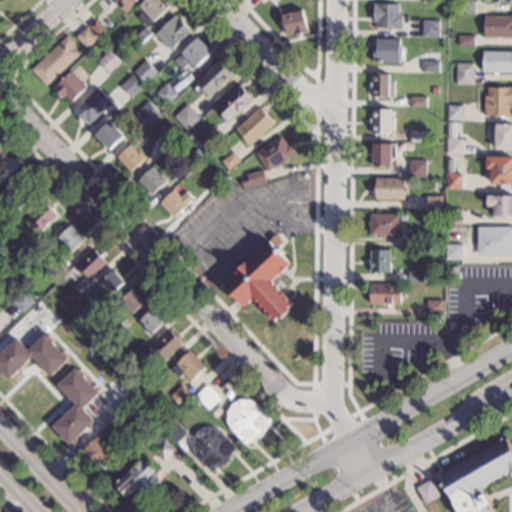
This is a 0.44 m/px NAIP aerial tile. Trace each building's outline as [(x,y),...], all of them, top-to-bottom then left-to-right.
[(138,0),(125,13),(112,0),(138,0)] [(158,0),(167,9),(147,28),(137,17),(143,11),(138,6),(144,0),(158,0)] [(474,0),(473,15),(457,14),(457,0),(474,0)] [(398,15),(402,16),(401,30),(376,29),(376,23),(370,23),(370,16),(373,16),(373,4),(398,4),(398,15)] [(302,11),(307,32),(293,36),(292,34),(286,36),(281,16),(302,11)] [(191,32),(181,41),(182,42),(172,52),(165,45),(163,47),(160,44),(163,42),(155,34),(174,16),(191,32)] [(511,37),(484,37),(484,17),(511,17),(511,37)] [(106,31),(99,37),(88,26),(95,20),(106,31)] [(439,38),(421,37),(422,21),(423,21),(439,21),(439,38)] [(97,38),(86,49),(75,38),(86,27),(97,38)] [(151,34),(140,44),(135,38),(146,28),(151,34)] [(74,43),(74,48),(79,54),(45,87),(30,70),(67,35),(74,43)] [(473,47),(458,47),(458,36),(474,36),(473,47)] [(211,53),(196,68),(191,62),(183,70),(174,61),(197,38),(211,53)] [(400,45),(401,45),(401,61),(399,61),(399,63),(373,63),(373,46),(376,46),(376,38),(400,39),(400,45)] [(134,44),(129,49),(126,46),(131,41),(134,44)] [(120,63),(109,74),(97,62),(108,51),(120,63)] [(511,72),(482,72),(482,52),(511,52),(511,72)] [(156,73),(145,84),(134,73),(145,61),(156,73)] [(232,75),(209,98),(204,93),(200,96),(194,89),(198,85),(195,83),(218,61),(232,75)] [(438,72),(422,72),(423,61),(438,62),(438,72)] [(473,85),(456,84),(456,64),(473,64),(473,85)] [(85,77),(80,82),(85,88),(70,102),(64,96),(61,100),(51,89),(70,71),(72,73),(77,68),(85,77)] [(390,82),(393,82),(393,97),(372,97),(373,74),(390,75),(390,82)] [(142,86),(130,98),(119,87),(131,75),(142,86)] [(178,96),(167,106),(157,95),(167,85),(178,96)] [(253,99),(228,123),(214,109),(239,85),(253,99)] [(511,110),(510,110),(510,116),(483,116),(484,96),(486,96),(487,88),(507,88),(507,87),(511,87),(511,110)] [(112,103),(88,125),(86,122),(84,123),(73,111),(98,88),(112,103)] [(424,106),(410,106),(410,97),(424,97),(424,106)] [(159,114),(146,126),(135,114),(148,102),(159,114)] [(199,118),(187,130),(174,116),(186,105),(199,118)] [(267,111),(264,114),(273,123),(250,146),(248,144),(247,145),(242,140),(243,138),(235,130),(259,107),(260,108),(263,106),(267,111)] [(462,121),(447,121),(447,106),(462,106),(462,121)] [(392,117),(394,117),(393,134),(371,134),(371,109),(392,110),(392,117)] [(123,136),(108,150),(93,136),(108,121),(123,136)] [(447,138),(456,138),(456,122),(447,122),(447,138)] [(511,149),(495,149),(495,125),(511,125),(511,149)] [(180,136),(168,148),(158,137),(170,126),(180,136)] [(205,129),(219,143),(208,153),(194,139),(205,129)] [(426,143),(409,142),(410,132),(426,132),(426,143)] [(286,146),(288,144),(294,153),(285,158),(287,161),(277,168),(276,166),(267,172),(254,153),(280,136),(286,146)] [(463,140),(463,155),(447,154),(447,139),(463,140)] [(137,153),(139,151),(145,158),(129,172),(116,157),(130,144),(137,153)] [(394,159),(390,159),(390,167),(372,167),(372,144),(394,145),(394,159)] [(203,157),(191,168),(185,161),(196,150),(203,157)] [(228,155),(219,161),(216,156),(224,151),(228,155)] [(240,161),(227,171),(220,161),(228,155),(233,151),(240,161)] [(511,185),(489,185),(490,170),(485,170),(485,158),(511,158),(511,185)] [(425,177),(409,177),(409,161),(426,161),(425,177)] [(159,176),(160,175),(166,181),(150,195),(137,180),(151,168),(159,176)] [(266,182),(242,190),(240,182),(247,180),(246,175),(262,170),(266,182)] [(30,182),(21,190),(29,198),(15,211),(0,196),(0,192),(21,172),(30,182)] [(461,189),(446,189),(446,175),(461,175),(461,189)] [(220,184),(210,194),(202,185),(212,176),(220,184)] [(404,200),(375,200),(375,178),(404,179),(404,200)] [(180,197),(185,192),(192,199),(173,218),(160,204),(174,190),(180,197)] [(511,216),(505,216),(505,219),(493,218),(493,206),(486,206),(487,196),(511,196),(511,216)] [(440,212),(425,211),(425,197),(441,197),(440,212)] [(53,207),(51,209),(57,215),(40,232),(26,218),(46,199),(53,207)] [(463,211),(462,224),(446,224),(446,210),(463,211)] [(398,235),(372,235),(372,215),(398,216),(398,235)] [(84,239),(69,253),(55,238),(70,225),(84,239)] [(511,256),(477,256),(477,227),(511,227),(511,256)] [(283,243),(276,249),(289,263),(270,280),(292,304),(287,309),(289,311),(278,321),(276,318),(272,322),(252,299),(243,308),(221,284),(275,235),(283,243)] [(430,247),(414,247),(414,235),(431,235),(430,247)] [(45,245),(33,256),(26,249),(38,238),(45,245)] [(462,260),(445,260),(445,245),(462,245),(462,260)] [(104,263),(88,279),(75,266),(91,250),(104,263)] [(389,273),(370,273),(370,251),(390,251),(389,273)] [(122,283),(111,293),(100,281),(111,271),(122,283)] [(30,277),(25,282),(20,277),(25,272),(30,277)] [(423,282),(407,282),(407,272),(423,272),(423,282)] [(400,305),(369,305),(369,284),(400,285),(400,305)] [(81,296),(63,312),(54,302),(72,286),(81,296)] [(34,301),(22,314),(11,303),(24,290),(34,301)] [(143,303),(131,314),(119,302),(131,290),(143,303)] [(107,309),(96,319),(89,312),(100,302),(107,309)] [(441,317),(427,317),(428,302),(442,302),(441,317)] [(162,324),(152,334),(148,330),(147,331),(144,327),(145,326),(140,320),(150,311),(162,324)] [(125,330),(114,339),(107,331),(117,322),(125,330)] [(182,343),(164,360),(151,346),(169,329),(182,343)] [(67,360),(50,377),(31,358),(8,380),(0,371),(0,353),(16,339),(27,351),(43,335),(67,360)] [(145,350),(135,360),(127,352),(137,342),(145,350)] [(206,367),(190,382),(183,374),(178,378),(170,370),(190,351),(206,367)] [(98,393),(83,409),(94,421),(69,445),(52,427),(75,405),(57,386),(75,369),(98,393)] [(191,397),(178,408),(168,396),(181,385),(191,397)] [(207,385),(220,400),(208,410),(195,395),(207,385)] [(162,401),(150,412),(138,399),(151,388),(162,401)] [(257,405),(270,418),(270,424),(266,427),(264,432),(261,436),(257,439),(252,440),(248,444),(243,444),(230,431),(226,422),(226,413),(230,405),(239,400),(249,400),(257,405)] [(185,433),(175,443),(164,431),(175,421),(185,433)] [(215,429),(221,433),(235,447),(235,451),(230,454),(228,460),(225,463),(220,466),(216,468),(211,472),(208,471),(196,457),(192,451),(191,444),(192,438),(196,431),(202,428),(209,427),(215,429)] [(106,437),(101,441),(96,435),(102,431),(106,437)] [(163,439),(164,438),(175,450),(162,461),(152,450),(153,449),(150,445),(160,436),(163,439)] [(112,455),(96,469),(91,462),(88,465),(83,460),(84,458),(80,453),(97,437),(112,455)] [(511,449),(511,474),(509,475),(507,473),(479,488),(483,495),(484,495),(488,501),(490,505),(489,505),(492,511),(456,511),(437,476),(506,438),(511,449)] [(156,470),(152,474),(159,482),(141,498),(135,491),(126,499),(113,484),(144,456),(156,470)] [(439,497),(425,505),(415,488),(430,480),(439,497)]
